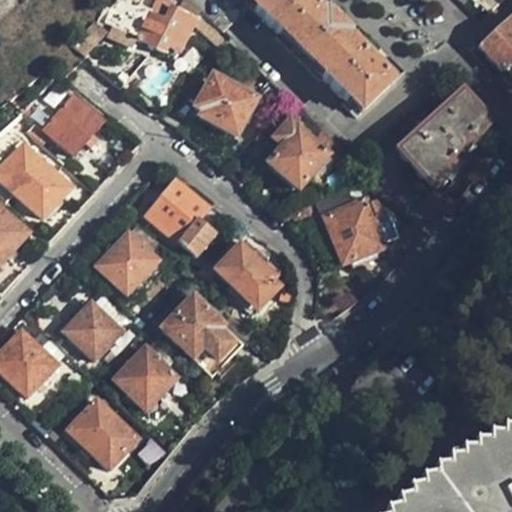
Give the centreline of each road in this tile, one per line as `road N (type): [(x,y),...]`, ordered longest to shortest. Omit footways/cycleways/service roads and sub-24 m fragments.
road 1 (unknown): [(217,8),(364,154),(460,57)]
road 2 (residential): [(155,137),(282,248),(297,273),(306,338),(317,358)]
road 3 (residential): [(511,155),(405,296),(317,358)]
road 4 (residential): [(0,314),(155,137)]
road 5 (residential): [(317,358),(214,430),(144,511)]
road 6 (residential): [(0,410),(96,511)]
road 7 (unknown): [(445,247),(364,154)]
